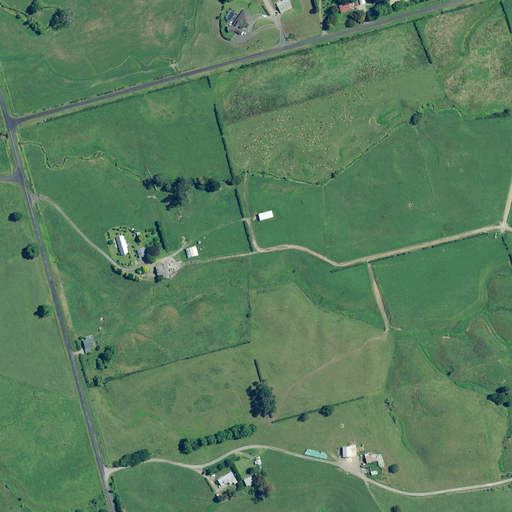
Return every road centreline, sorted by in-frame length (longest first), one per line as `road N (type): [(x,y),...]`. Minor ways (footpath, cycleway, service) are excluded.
road 1 (unclassified): [(465,0),(8,126)]
road 2 (unclassified): [(22,178),(113,511)]
road 3 (track): [(102,471),(147,459),(197,465),(269,446),(356,473),(382,511)]
